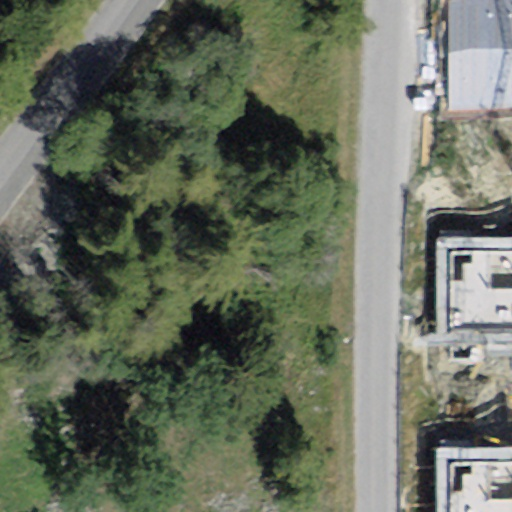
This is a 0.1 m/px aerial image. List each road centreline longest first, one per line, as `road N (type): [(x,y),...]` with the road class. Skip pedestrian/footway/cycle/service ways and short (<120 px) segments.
road 1 (unclassified): [(377,511),(375,359),(391,0)]
road 2 (unclassified): [(135,0),(0,176)]
